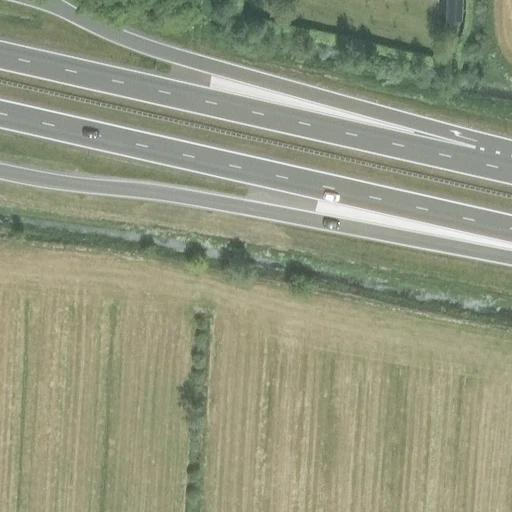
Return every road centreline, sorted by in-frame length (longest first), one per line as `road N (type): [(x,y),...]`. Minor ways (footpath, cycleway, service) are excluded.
road 1 (trunk): [(0,114),(511,230)]
road 2 (trunk): [(0,171),(511,246)]
road 3 (trunk): [(474,162),(0,55)]
road 4 (trunk): [(474,162),(137,46),(43,1)]
